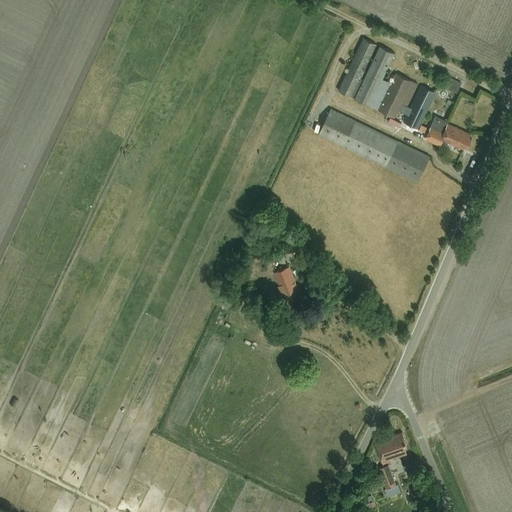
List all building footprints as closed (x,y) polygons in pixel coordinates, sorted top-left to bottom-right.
[(407,108),(418,84),(396,74),(391,85),(382,81),(395,54),(380,47),(373,63),(369,61),(377,46),(364,39),(338,92),(370,107),(379,87),(388,91),(379,111),(395,119),(399,111),(407,115),(404,123),(419,130),(437,94),(421,86),(410,109),(407,108)] [(457,94),(462,83),(449,77),(444,88),(457,94)] [(430,158),(331,110),(324,124),(315,119),(309,131),(319,136),(418,183),(430,158)] [(464,150),(465,148),(467,149),(472,140),(469,139),(471,135),(448,125),(444,132),(431,126),(425,140),(441,147),(444,141),(464,150)] [(262,243),(253,255),(259,258),(267,247),(262,243)] [(269,261),(287,253),(284,245),(265,253),(269,261)] [(300,255),(295,259),(307,274),(312,270),(300,255)] [(296,296),(301,294),(298,286),(296,286),(288,268),(274,274),(279,287),(278,288),(284,303),(297,298),(296,296)] [(241,292),(245,285),(236,281),(232,288),(241,292)] [(402,432),(374,442),(382,463),(407,454),(404,448),(407,447),(402,432)] [(396,485),(389,465),(378,469),(386,489),(396,485)]
